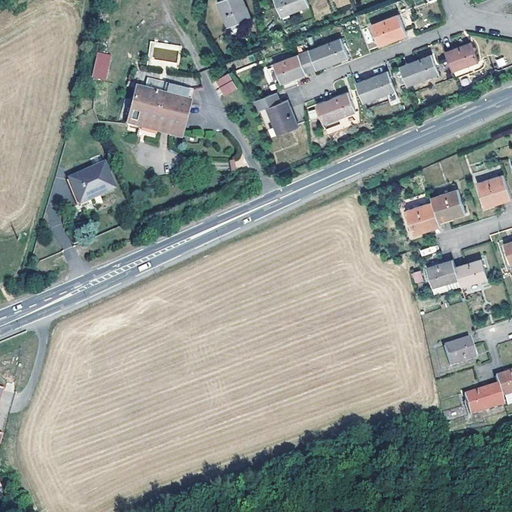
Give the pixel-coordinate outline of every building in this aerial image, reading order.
[(243,9),(239,0),(228,0),(220,3),(229,29),(253,20),(248,8),(243,9)] [(245,0),(239,0),(243,9),(248,8),(245,0)] [(275,0),(282,18),(310,8),(307,0),(275,0)] [(408,35),(400,15),(373,25),(381,46),(386,44),(408,35)] [(332,65),(350,58),(343,39),(310,51),(300,55),(300,56),(307,74),(318,70),(332,65)] [(150,42),(146,68),(177,73),(181,47),(150,42)] [(448,53),(455,72),(480,63),(473,43),(459,49),(448,53)] [(98,52),(91,77),(105,81),(112,55),(98,52)] [(419,61),(402,68),(409,87),(441,75),(434,55),(419,61)] [(300,77),(307,74),(300,56),(275,65),(282,84),(300,77)] [(496,60),(498,67),(506,65),(503,57),(496,60)] [(358,85),(365,104),(397,92),(390,72),(372,79),(358,85)] [(228,74),(215,81),(224,96),(237,89),(228,74)] [(138,124),(153,128),(180,134),(190,91),(163,84),(161,95),(137,89),(135,89),(126,124),(137,127),(138,124)] [(260,111),(268,108),(278,136),(299,128),(288,100),(281,103),(278,93),(256,102),(260,111)] [(327,104),(319,107),(326,127),(358,114),(350,95),(327,104)] [(88,106),(76,103),(74,112),(85,116),(88,106)] [(229,162),(233,171),(247,164),(242,155),(229,162)] [(116,188),(105,163),(70,178),(81,203),(116,188)] [(500,200),(511,195),(511,191),(507,174),(480,183),(487,207),(501,203),(500,200)] [(435,202),(440,218),(455,213),(456,217),(468,214),(460,189),(434,197),(435,202)] [(501,203),(511,200),(511,195),(500,200),(501,203)] [(441,222),(440,218),(435,202),(409,210),(416,234),(429,230),(428,226),(441,222)] [(440,218),(441,222),(456,217),(455,213),(440,218)] [(429,230),(443,226),(441,222),(428,226),(429,230)] [(461,279),(463,287),(489,279),(483,259),(469,263),(457,267),(461,279)] [(448,284),(461,279),(457,267),(455,260),(444,263),(429,268),(437,296),(450,292),(448,284)] [(420,270),(412,273),(415,283),(424,281),(420,270)] [(450,292),(463,288),(463,287),(461,279),(448,284),(450,292)] [(471,338),(444,346),(450,366),(476,358),(473,346),(471,338)] [(511,373),(508,375),(499,378),(501,385),(505,397),(511,394),(511,373)] [(505,397),(501,385),(485,389),(466,394),(472,414),(507,404),(505,397)]
